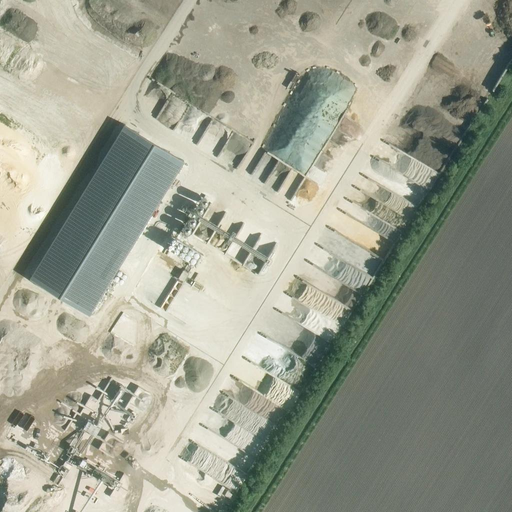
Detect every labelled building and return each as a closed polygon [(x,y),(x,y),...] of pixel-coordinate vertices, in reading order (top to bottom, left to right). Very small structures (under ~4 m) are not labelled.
[(315,144),(326,149),(331,137),(321,132),(315,144)] [(273,175),(261,196),(272,203),(284,182),(273,175)] [(56,227),(50,231),(59,244),(65,240),(56,227)] [(167,268),(180,277),(188,266),(175,257),(167,268)] [(122,391),(117,398),(128,405),(133,398),(122,391)] [(94,436),(100,428),(86,420),(81,428),(94,436)]
